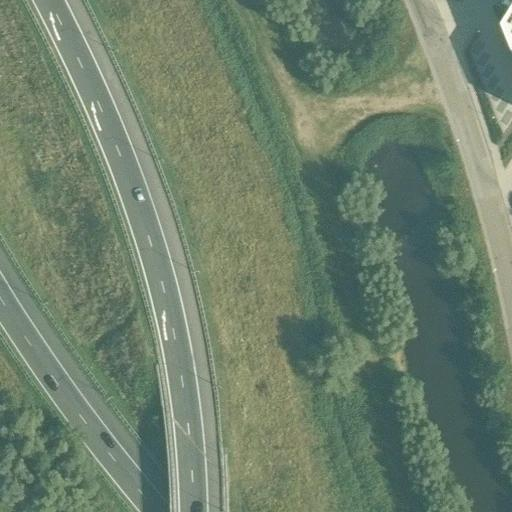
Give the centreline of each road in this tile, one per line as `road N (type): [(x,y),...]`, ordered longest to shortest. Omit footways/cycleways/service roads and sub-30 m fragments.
road 1 (track): [(405,511),(361,407),(311,138),(243,0)]
road 2 (motorway): [(193,511),(182,377),(162,288),(92,91),(47,0)]
road 3 (unclassified): [(511,298),(464,122),(418,0)]
road 4 (motorway): [(154,511),(0,300)]
